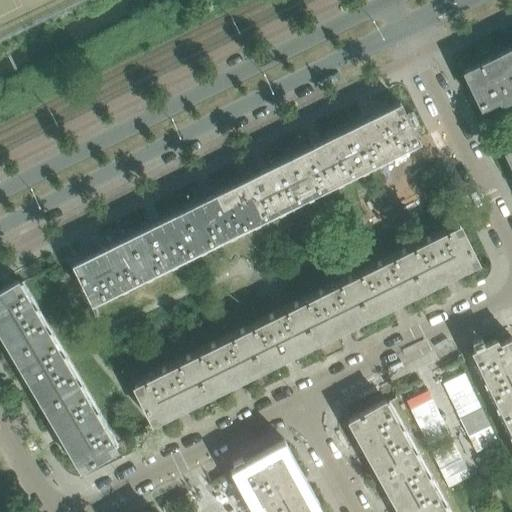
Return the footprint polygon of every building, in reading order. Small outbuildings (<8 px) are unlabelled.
[(511,47),(464,71),(481,106),(499,97),(501,101),(511,95),(511,47)] [(363,166),(414,141),(417,140),(399,103),(345,130),(363,166)] [(511,143),(511,133),(509,127),(493,135),(500,150),(511,143)] [(309,193),(363,166),(345,130),(291,156),(309,193)] [(255,219),(309,193),(291,156),(237,183),(255,219)] [(201,246),(255,219),(237,183),(183,210),(201,246)] [(146,273),(201,246),(183,210),(129,236),(146,273)] [(422,288),(477,261),(459,225),(404,252),(422,288)] [(92,300),(146,273),(129,236),(74,264),(92,300)] [(368,315),(422,288),(404,252),(351,279),(368,315)] [(315,341),(368,315),(351,279),(297,305),(315,341)] [(48,333),(18,283),(17,281),(0,290),(0,331),(13,354),(48,333)] [(262,367),(315,341),(297,305),(244,331),(262,367)] [(208,394),(260,368),(262,367),(244,331),(190,358),(208,394)] [(78,385),(60,355),(48,333),(13,354),(44,406),(78,385)] [(511,399),(511,339),(511,338),(497,344),(495,340),(488,343),(487,343),(486,344),(473,351),(499,406),(511,399)] [(152,422),(207,394),(208,394),(190,358),(134,386),(152,422)] [(115,448),(78,385),(44,406),(80,468),(115,448)] [(511,399),(499,406),(511,431),(511,399)] [(414,454),(385,403),(384,400),(349,420),(379,474),(414,454)] [(313,511),(280,451),(244,471),(267,511),(313,511)] [(432,511),(443,506),(414,454),(379,474),(399,511),(432,511)]
